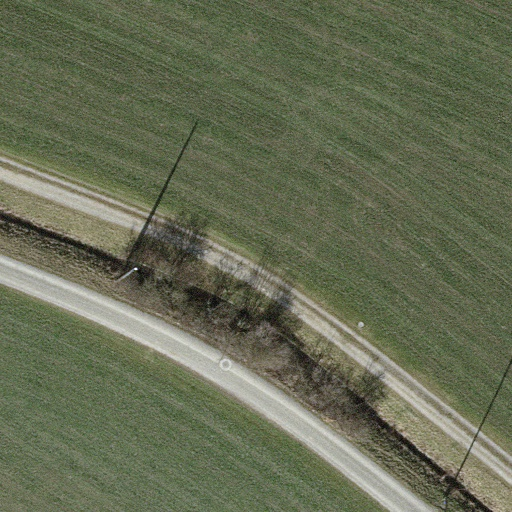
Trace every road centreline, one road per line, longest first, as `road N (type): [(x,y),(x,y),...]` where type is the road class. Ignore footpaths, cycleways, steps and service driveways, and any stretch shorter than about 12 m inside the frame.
road 1 (track): [(0,167),(193,244),(291,300),(511,472)]
road 2 (track): [(408,511),(282,411),(183,348),(0,269)]
